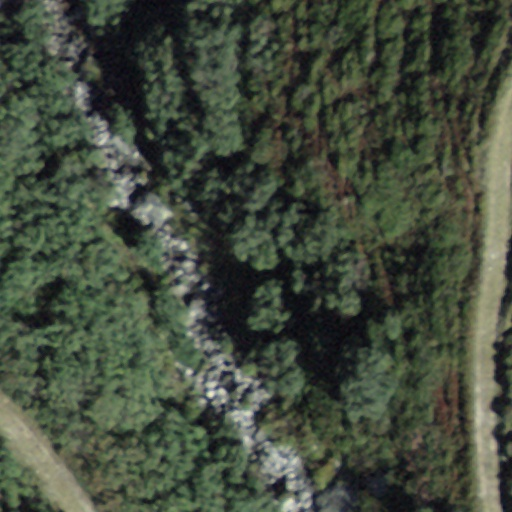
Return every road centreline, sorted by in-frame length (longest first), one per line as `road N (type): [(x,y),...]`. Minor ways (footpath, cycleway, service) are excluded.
road 1 (track): [(492,511),(488,306),(511,121)]
road 2 (track): [(0,413),(96,511)]
